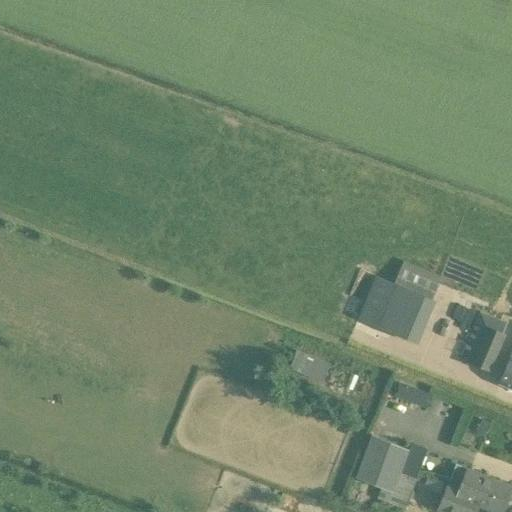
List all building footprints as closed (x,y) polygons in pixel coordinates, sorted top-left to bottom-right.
[(392,283),(374,275),(356,319),(416,345),(434,301),(430,299),(441,277),(402,261),(392,283)] [(459,359),(468,362),(467,363),(489,371),(503,334),(501,333),(505,323),(479,312),(459,359)] [(511,350),(498,383),(511,388),(511,350)] [(428,407),(434,392),(401,379),(395,394),(428,407)] [(370,435),(362,457),(415,479),(423,456),(426,449),(412,443),(410,451),(370,435)] [(354,478),(355,478),(380,488),(376,499),(365,495),(359,511),(362,511),(403,511),(415,479),(362,457),(354,478)] [(446,484),(471,495),(468,502),(477,505),(493,511),(501,511),(511,486),(465,469),(460,482),(449,478),(447,484),(446,484)] [(474,511),(477,505),(468,502),(471,495),(446,484),(436,511),(439,511),(474,511)]
